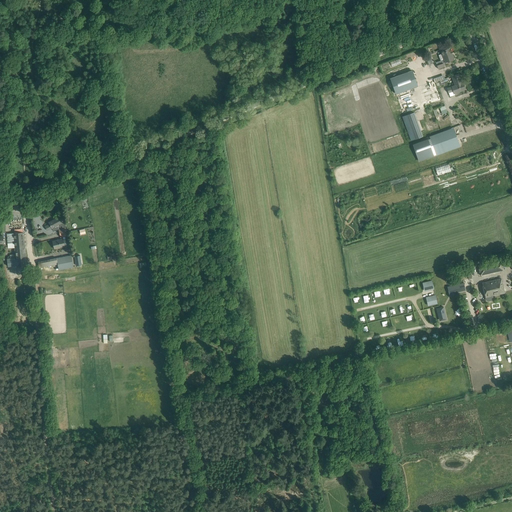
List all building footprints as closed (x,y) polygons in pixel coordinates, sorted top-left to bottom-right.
[(454,59),(453,55),(451,56),(448,48),(441,51),(444,59),(436,62),(438,69),(444,67),(443,63),(454,59)] [(441,100),(440,96),(434,81),(418,87),(412,70),(390,78),(392,83),(396,95),(403,114),(441,100)] [(454,93),(460,91),(465,90),(463,83),(461,83),(460,81),(461,81),(458,74),(452,76),(455,85),(451,86),(452,87),(447,88),(449,93),(454,91),(454,93)] [(403,116),(411,140),(423,137),(416,112),(403,116)] [(454,131),(430,139),(414,145),(418,157),(434,151),(458,142),(454,131)] [(438,175),(452,171),(449,163),(436,167),(438,175)] [(50,224),(45,227),(47,230),(52,228),(57,225),(59,229),(60,233),(66,232),(65,227),(64,227),(63,225),(64,224),(63,222),(64,222),(63,220),(62,221),(59,217),(49,223),(50,224)] [(14,240),(15,247),(25,247),(23,232),(7,234),(8,241),(14,240)] [(54,248),(59,247),(65,246),(63,239),(53,241),(54,248)] [(25,247),(15,247),(16,258),(7,259),(8,266),(16,266),(16,267),(26,266),(25,247)] [(59,270),(72,267),(70,255),(38,262),(39,268),(58,264),(59,270)] [(480,276),(504,270),(502,260),(478,265),(480,276)] [(501,278),(482,283),(486,298),(505,293),(501,278)] [(431,280),(424,282),(426,290),(433,288),(431,280)] [(456,284),(447,286),(450,294),(465,290),(463,280),(458,281),(458,283),(455,283),(456,284)] [(434,294),(428,296),(430,304),(436,302),(434,294)] [(444,307),(437,309),(440,321),(447,319),(444,307)]
